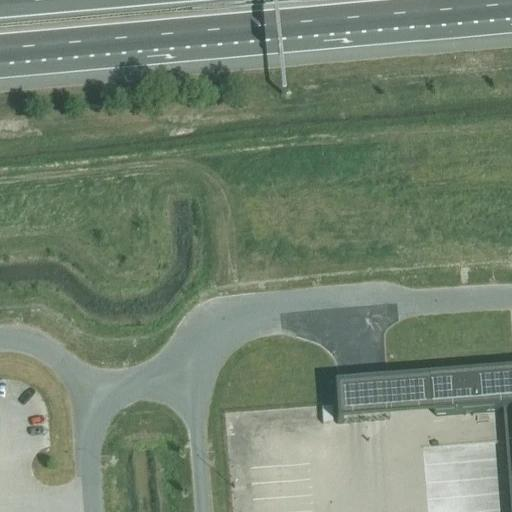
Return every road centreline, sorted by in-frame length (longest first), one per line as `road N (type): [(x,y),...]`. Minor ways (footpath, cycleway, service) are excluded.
road 1 (motorway): [(0,50),(511,5)]
road 2 (unclassified): [(175,367),(207,336),(254,315),(511,297)]
road 3 (unknown): [(360,307),(396,511)]
road 4 (unclassified): [(203,511),(196,418),(175,367)]
road 5 (unclassified): [(86,380),(94,511)]
